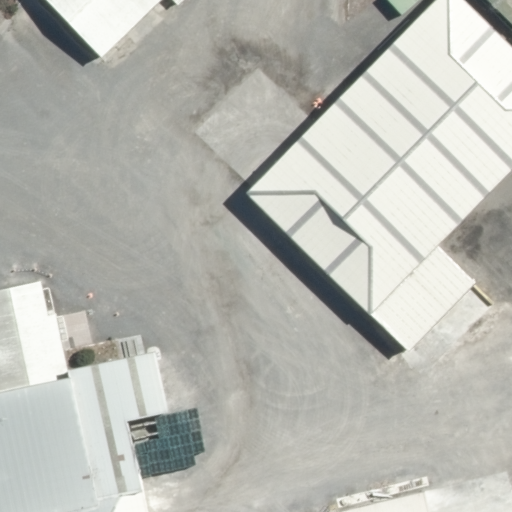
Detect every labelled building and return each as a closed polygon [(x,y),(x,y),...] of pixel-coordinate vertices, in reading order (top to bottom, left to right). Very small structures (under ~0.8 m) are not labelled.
[(86,0),(40,0),(64,23),(86,0)] [(346,0),(205,144),(342,277),(511,103),(511,55),(454,0),(346,0)] [(511,0),(494,0),(511,18),(511,0)] [(0,243),(0,359),(32,353),(9,241),(0,243)] [(0,511),(133,511),(109,398),(144,391),(132,332),(32,353),(0,359),(0,511)] [(390,465),(300,484),(305,511),(406,511),(405,504),(483,488),(470,425),(385,443),(390,465)]
